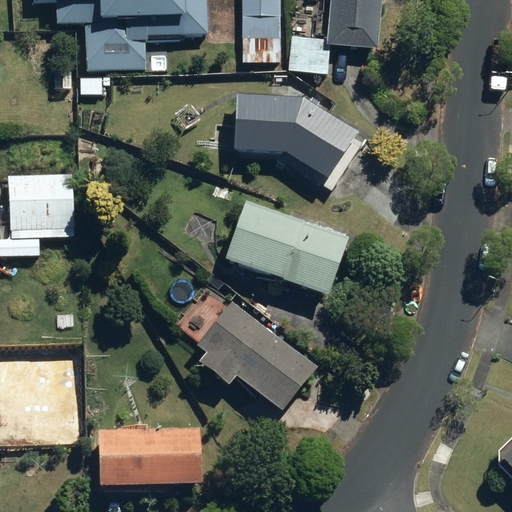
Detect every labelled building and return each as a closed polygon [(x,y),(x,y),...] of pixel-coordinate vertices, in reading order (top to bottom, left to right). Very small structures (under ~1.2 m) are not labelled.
[(45,8),(45,14),(49,14),(51,36),(80,34),(83,79),(144,76),(143,47),(203,43),(200,0),(26,0),(27,9),(45,8)] [(275,0),(237,0),(239,46),(277,45),(275,0)] [(376,0),(325,0),(320,55),(371,60),(376,0)] [(72,99),(38,99),(37,140),(71,141),(72,99)] [(226,163),(277,164),(318,192),(351,143),(298,107),(228,105),(226,163)] [(74,179),(4,183),(1,213),(7,240),(7,246),(0,246),(0,264),(36,262),(35,246),(59,245),(59,238),(77,237),(74,179)] [(341,249),(238,212),(216,273),(319,311),(341,249)] [(226,312),(189,356),(198,364),(190,374),(220,398),(228,388),(273,425),(310,381),(226,312)] [(75,416),(32,416),(32,446),(74,447),(75,416)] [(87,475),(89,501),(192,494),(190,469),(194,436),(89,442),(87,475)] [(511,440),(489,463),(489,478),(511,501),(511,440)]
